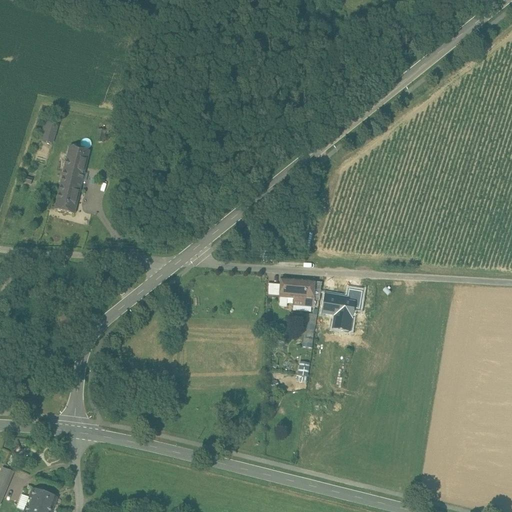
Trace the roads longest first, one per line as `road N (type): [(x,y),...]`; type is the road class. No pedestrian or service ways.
road 1 (tertiary): [(193,250),(503,0)]
road 2 (tertiary): [(73,432),(427,511)]
road 3 (unclassified): [(193,250),(214,264),(511,283)]
road 4 (tertiary): [(73,432),(78,373),(93,334),(163,273)]
road 5 (unclassified): [(0,251),(133,255),(163,273)]
